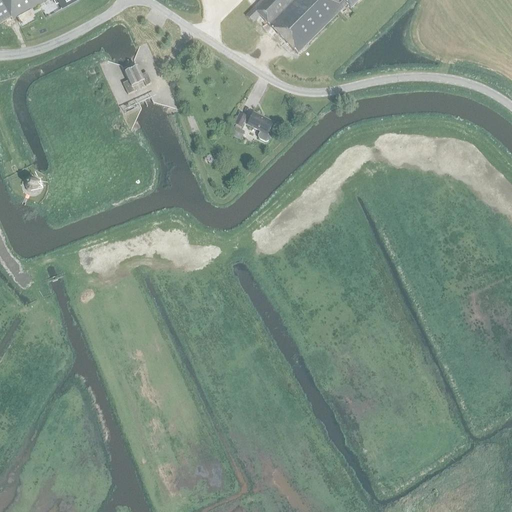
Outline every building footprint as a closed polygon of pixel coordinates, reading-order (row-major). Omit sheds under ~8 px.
[(77,0),(0,0),(0,24),(10,19),(11,21),(48,0),(52,0),(56,6),(58,4),(61,10),(78,0),(77,0)] [(338,0),(338,1),(336,0),(262,0),(261,1),(254,9),(245,17),(252,23),(259,17),(297,55),(346,6),(350,10),(359,0),(338,0)] [(25,23),(21,16),(16,19),(20,26),(25,23)] [(141,76),(137,68),(124,74),(128,82),(122,84),(127,95),(133,93),(131,88),(143,83),(145,87),(151,84),(146,73),(141,76)] [(267,136),(273,124),(253,114),(250,120),(239,114),(234,125),(241,128),(243,124),(260,132),(258,137),(258,139),(265,143),(268,142),(269,139),(268,137),(267,136)] [(244,132),(235,127),(230,136),(240,141),(244,132)] [(38,182),(33,179),(27,181),(25,186),(27,191),(32,194),(37,192),(40,187),(38,182)]
